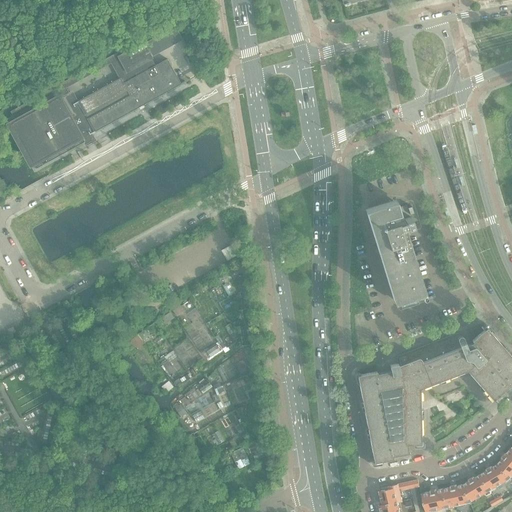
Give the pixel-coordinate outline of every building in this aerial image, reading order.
[(175,25),(151,39),(158,52),(183,38),(175,25)] [(151,59),(153,58),(152,57),(144,43),(143,41),(120,54),(117,56),(126,73),(151,59)] [(91,134),(181,84),(167,59),(155,65),(123,83),(120,78),(119,78),(78,101),(74,103),(69,92),(66,88),(65,86),(22,111),(13,115),(8,118),(9,121),(34,166),(35,169),(48,162),(84,142),(85,143),(92,140),(94,139),(91,134)] [(422,293),(405,238),(401,227),(406,225),(407,227),(413,225),(411,216),(408,217),(407,214),(408,213),(408,211),(408,210),(407,209),(406,209),(404,205),(395,208),(393,200),(367,208),(396,301),(422,293)] [(230,245),(225,248),(231,258),(236,256),(230,245)] [(225,248),(221,250),(227,261),(231,258),(225,248)] [(420,388),(456,374),(467,370),(493,400),(503,392),(510,385),(511,387),(511,386),(511,356),(487,328),(472,341),(473,342),(466,345),(464,338),(463,337),(462,336),(461,336),(460,336),(459,335),(458,334),(457,333),(456,334),(399,355),(397,356),(397,357),(397,359),(398,364),(390,365),(391,371),(377,373),(377,372),(358,375),(374,462),(393,459),(393,456),(409,453),(407,444),(421,444),(420,388)] [(219,430),(208,436),(213,446),(224,440),(219,430)] [(231,452),(239,468),(250,463),(242,447),(231,452)] [(509,478),(511,474),(511,449),(506,454),(505,453),(502,458),(502,459),(498,464),(509,478)] [(509,478),(498,464),(492,468),(491,467),(486,470),(487,471),(480,474),(489,490),(509,478)] [(489,490),(480,474),(474,478),(473,477),(468,480),(469,481),(463,485),(469,501),(489,490)] [(411,488),(409,482),(397,485),(399,491),(411,488)] [(402,501),(399,491),(397,485),(389,486),(390,489),(380,491),(383,504),(397,501),(397,502),(402,501)] [(469,501),(463,485),(456,486),(456,485),(450,486),(450,488),(443,489),(447,507),(469,501)] [(447,507),(443,489),(436,491),(436,490),(430,491),(430,492),(422,494),(426,511),(447,507)] [(399,511),(397,502),(397,501),(383,504),(381,505),(380,504),(381,511),(399,511)]
